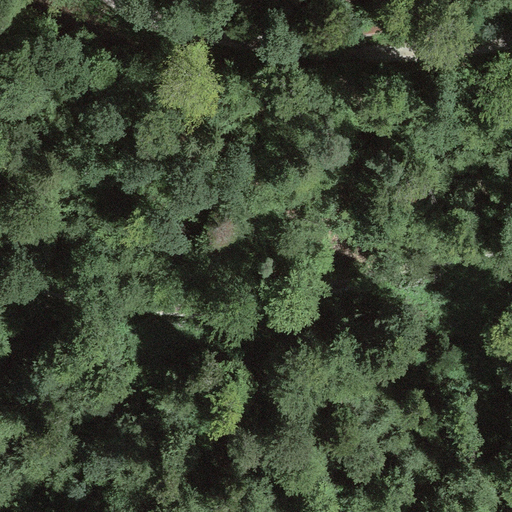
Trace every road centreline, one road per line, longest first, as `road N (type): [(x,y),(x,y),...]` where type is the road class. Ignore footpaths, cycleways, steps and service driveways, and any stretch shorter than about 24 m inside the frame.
road 1 (track): [(511,244),(317,286),(119,312),(0,278)]
road 2 (track): [(511,30),(366,53),(158,13),(134,0)]
